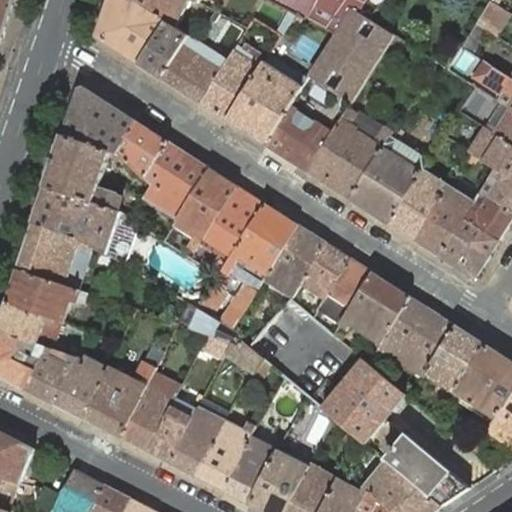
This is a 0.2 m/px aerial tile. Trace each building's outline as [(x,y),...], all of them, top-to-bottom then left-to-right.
[(0,0),(0,49),(17,0),(0,0)] [(110,0),(98,36),(142,64),(169,22),(134,0),(110,0)] [(134,0),(169,22),(179,28),(193,0),(134,0)] [(311,20),(339,34),(356,9),(373,20),(386,0),(273,0),(299,14),(311,20)] [(497,4),(492,1),(478,23),(486,29),(497,36),(511,13),(501,6),(497,4)] [(313,74),(355,102),(397,36),(373,20),(356,9),(339,34),(313,74)] [(142,64),(163,78),(191,37),(179,28),(169,22),(142,64)] [(486,29),(478,23),(463,47),(472,52),(486,29)] [(163,78),(203,103),(231,61),(216,51),(217,49),(210,44),(209,47),(199,41),(191,37),(163,78)] [(203,103),(229,121),(266,64),(240,47),(231,61),(203,103)] [(229,121),(267,145),(292,107),(304,87),(308,82),(310,80),(272,55),(267,63),(266,64),(229,121)] [(485,83),(495,66),(486,61),(476,77),(485,83)] [(511,109),(511,77),(495,66),(485,83),(504,95),(500,102),(504,104),(511,108),(511,109)] [(80,89),(65,135),(113,151),(119,153),(120,151),(138,121),(85,87),(80,89)] [(467,107),(491,118),(499,101),(476,90),(467,107)] [(504,104),(492,124),(498,128),(511,108),(504,104)] [(292,107),(267,145),(309,173),(334,133),(292,107)] [(358,113),(350,108),(309,173),(328,183),(362,131),(351,124),(358,113)] [(511,143),(511,109),(511,108),(498,128),(492,124),(489,128),(511,143)] [(120,151),(121,153),(147,178),(170,142),(138,121),(120,151)] [(377,141),(362,131),(328,183),(352,199),(395,132),(387,127),(377,141)] [(425,168),(430,160),(422,155),(415,165),(392,150),(399,140),(405,131),(398,127),(395,132),(352,199),(390,223),(425,168)] [(511,177),(511,143),(489,128),(472,153),(497,168),(511,177)] [(65,135),(48,186),(96,202),(116,209),(120,195),(101,188),(111,158),(119,161),(121,153),(120,151),(119,153),(113,151),(65,135)] [(415,165),(422,155),(399,140),(392,150),(415,165)] [(170,142),(147,178),(154,186),(146,198),(179,221),(179,219),(212,169),(170,142)] [(415,240),(451,184),(425,168),(390,223),(415,240)] [(511,212),(511,177),(497,168),(481,193),(511,212)] [(190,248),(197,252),(202,244),(206,237),(240,186),(212,169),(179,219),(200,233),(190,248)] [(476,201),(451,184),(415,240),(442,256),(465,219),(476,201)] [(48,186),(35,222),(80,237),(95,246),(108,254),(123,212),(116,209),(96,202),(48,186)] [(225,270),(226,270),(268,204),(240,186),(206,237),(202,244),(220,256),(216,263),(225,270)] [(500,241),(511,221),(511,212),(481,193),(476,201),(465,219),(500,241)] [(220,279),(201,309),(213,316),(228,292),(226,291),(235,276),(231,274),(241,257),(259,268),(254,275),(265,281),(266,281),(269,275),(301,226),(268,204),(226,270),(225,270),(220,279)] [(478,277),(500,241),(465,219),(442,256),(474,277),(478,277)] [(35,222),(19,269),(66,285),(80,289),(93,252),(95,246),(80,237),(35,222)] [(328,243),(301,226),(269,275),(266,281),(293,298),(298,290),(328,243)] [(352,258),(328,243),(298,290),(323,306),(352,258)] [(231,274),(235,276),(248,284),(258,291),(265,281),(254,275),(259,268),(241,257),(231,274)] [(375,273),(352,258),(323,306),(321,308),(344,322),(375,273)] [(19,269),(8,302),(56,319),(64,322),(67,312),(72,299),(77,301),(89,305),(93,294),(81,290),(80,289),(66,285),(19,269)] [(413,297),(375,273),(344,322),(342,325),(350,331),(358,318),(382,334),(378,340),(383,343),(413,297)] [(236,298),(221,321),(234,329),(258,291),(248,284),(238,299),(236,298)] [(457,326),(413,297),(383,343),(380,348),(424,377),(426,374),(457,326)] [(292,299),(251,347),(264,357),(286,376),(309,394),(324,407),(338,418),(362,437),(368,442),(407,395),(370,364),(364,359),(336,335),(315,318),(292,299)] [(8,302),(0,325),(0,331),(39,344),(46,346),(48,340),(56,343),(64,322),(56,319),(8,302)] [(191,303),(181,325),(209,334),(232,342),(240,345),(244,341),(240,332),(234,329),(221,321),(213,316),(201,309),(191,303)] [(487,345),(457,326),(426,374),(456,393),(487,345)] [(0,374),(28,389),(49,348),(46,346),(39,344),(0,331),(0,374)] [(209,334),(201,349),(223,361),(227,352),(232,342),(209,334)] [(251,347),(244,341),(240,345),(232,342),(227,352),(256,371),(264,357),(251,347)] [(511,398),(511,360),(487,345),(456,393),(497,420),(511,398)] [(49,348),(28,389),(55,403),(77,361),(79,357),(72,355),(69,362),(53,353),(54,349),(49,348)] [(77,361),(55,403),(84,418),(106,375),(102,373),(103,369),(86,360),(83,365),(77,361)] [(106,375),(84,418),(122,437),(148,387),(149,385),(158,367),(146,361),(136,379),(111,366),(106,375)] [(178,393),(185,381),(176,377),(170,389),(169,389),(165,396),(160,393),(148,387),(122,437),(148,450),(177,397),(178,393)] [(196,415),(199,408),(177,397),(148,450),(172,463),(196,415)] [(511,398),(497,420),(488,430),(493,434),(498,428),(511,438),(511,398)] [(198,476),(226,424),(229,419),(219,414),(216,420),(214,424),(196,415),(172,463),(198,476)] [(253,437),(253,436),(258,427),(250,423),(245,433),(237,429),(226,424),(198,476),(224,489),(253,437)] [(0,477),(6,479),(22,484),(36,449),(0,430),(0,477)] [(444,507),(472,488),(409,434),(388,459),(444,507)] [(250,503),(279,449),(253,436),(253,437),(224,489),(250,503)] [(267,511),(287,511),(312,466),(297,458),(293,456),(279,449),(250,503),(267,511)] [(388,459),(387,459),(365,486),(370,491),(395,511),(436,511),(444,507),(388,459)] [(322,511),(336,487),(341,477),(324,468),(314,462),(312,466),(287,511),(322,511)] [(91,511),(105,485),(76,470),(62,495),(57,505),(53,511),(91,511)] [(322,511),(358,511),(370,491),(365,486),(360,497),(343,488),(347,481),(341,477),(336,487),(322,511)] [(126,511),(133,499),(105,485),(91,511),(126,511)] [(38,511),(53,511),(57,505),(62,495),(45,486),(43,489),(33,487),(36,503),(38,511)] [(395,511),(370,491),(358,511),(395,511)] [(159,511),(133,499),(126,511),(159,511)]
